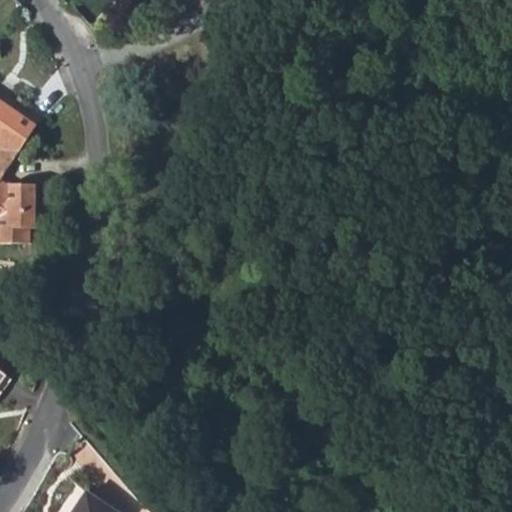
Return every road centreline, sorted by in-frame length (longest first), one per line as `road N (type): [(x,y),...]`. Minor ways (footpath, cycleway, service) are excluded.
road 1 (residential): [(35,0),(77,73),(92,157),(89,250),(51,399),(26,469),(0,511)]
road 2 (track): [(222,0),(157,49),(77,73)]
